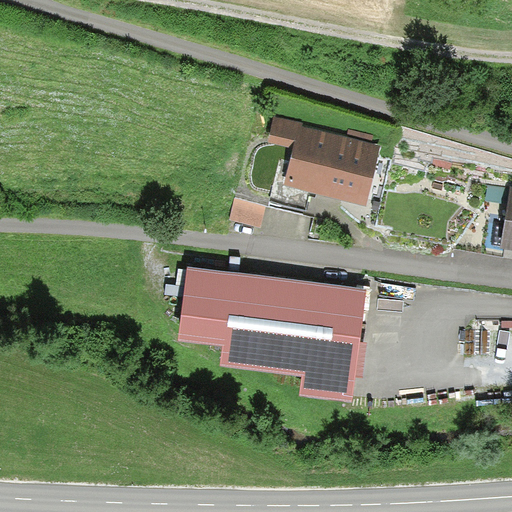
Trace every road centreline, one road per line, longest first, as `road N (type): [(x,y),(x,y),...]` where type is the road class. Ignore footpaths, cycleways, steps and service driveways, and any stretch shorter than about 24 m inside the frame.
road 1 (track): [(0,223),(151,231),(511,280)]
road 2 (secondary): [(511,499),(323,508),(0,498)]
road 3 (unclassified): [(22,0),(511,147)]
road 4 (track): [(130,0),(511,57)]
